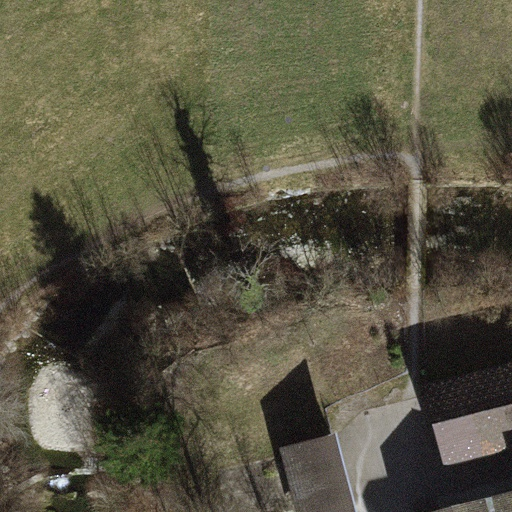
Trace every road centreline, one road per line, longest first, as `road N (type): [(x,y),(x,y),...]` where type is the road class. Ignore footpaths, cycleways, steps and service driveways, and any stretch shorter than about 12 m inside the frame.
road 1 (track): [(382,504),(416,383),(417,287)]
road 2 (track): [(422,0),(417,158)]
road 3 (unclassified): [(382,504),(511,475)]
road 4 (track): [(417,158),(417,287)]
